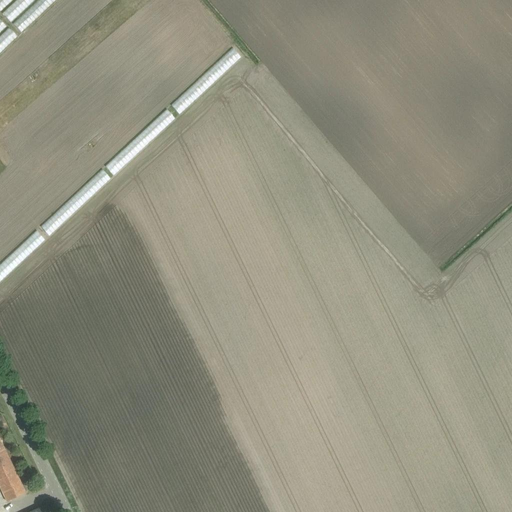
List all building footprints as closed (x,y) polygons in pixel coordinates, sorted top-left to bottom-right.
[(0,0),(0,9),(1,11),(12,0),(0,0)] [(10,21),(33,0),(14,0),(2,12),(10,21)] [(0,52),(18,36),(10,26),(0,35),(0,52)] [(0,439),(0,468),(11,463),(0,439)] [(11,463),(0,468),(0,486),(7,502),(25,493),(11,463)]
